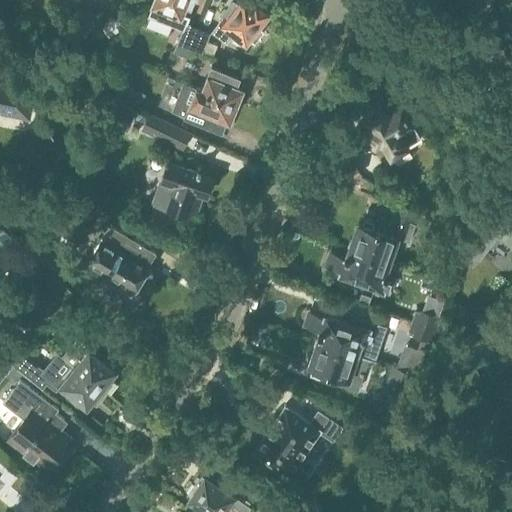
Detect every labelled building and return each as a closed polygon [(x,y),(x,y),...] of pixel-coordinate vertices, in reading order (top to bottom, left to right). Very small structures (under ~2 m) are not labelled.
[(154,0),(152,5),(153,6),(150,14),(164,19),(168,11),(183,17),(183,16),(190,19),(195,6),(191,5),(192,0),(154,0)] [(219,21),(246,42),(249,38),(255,42),(264,30),(259,26),(271,10),(258,0),(232,0),(221,14),(223,16),(219,21)] [(202,28),(186,22),(174,52),(178,53),(181,45),(191,49),(191,48),(193,49),(202,28)] [(211,31),(202,28),(193,49),(214,57),(221,40),(210,35),(211,31)] [(187,57),(191,49),(181,45),(178,53),(187,57)] [(69,48),(60,66),(84,78),(93,60),(69,48)] [(196,85),(195,87),(237,103),(238,101),(241,100),(242,97),(240,96),(245,84),(237,80),(239,76),(211,65),(202,87),(196,85)] [(0,107),(22,112),(25,97),(27,97),(30,96),(31,95),(32,94),(32,93),(33,92),(33,91),(33,90),(33,88),(33,87),(32,86),(31,85),(31,84),(29,83),(28,83),(27,82),(8,79),(9,72),(0,67),(0,107)] [(191,96),(193,97),(186,114),(227,130),(232,117),(235,116),(237,109),(236,106),(237,103),(195,87),(191,96)] [(118,99),(108,121),(128,131),(139,109),(118,99)] [(375,150),(376,150),(382,159),(388,154),(390,158),(391,158),(410,147),(410,146),(410,145),(409,144),(421,137),(413,123),(414,122),(414,121),(403,103),(402,103),(390,112),(388,108),(368,120),(369,123),(362,127),(362,128),(365,135),(367,134),(372,144),(371,146),(375,150)] [(144,126),(162,136),(164,132),(180,141),(184,131),(169,123),(149,114),(144,126)] [(161,179),(160,178),(152,202),(189,214),(197,191),(206,195),(213,176),(167,161),(161,179)] [(362,174),(355,163),(343,171),(350,182),(362,174)] [(76,188),(55,224),(68,232),(79,213),(89,219),(99,202),(76,188)] [(511,199),(500,191),(478,220),(511,245),(511,199)] [(363,223),(360,222),(351,248),(392,262),(400,238),(410,241),(416,225),(425,233),(433,224),(420,211),(398,203),(387,232),(374,227),(374,221),(366,219),(363,223)] [(477,222),(458,246),(470,255),(489,231),(477,222)] [(114,291),(117,285),(131,294),(136,286),(144,290),(155,272),(147,267),(157,251),(112,225),(104,239),(103,238),(82,273),(114,291)] [(377,286),(386,289),(386,287),(392,289),(392,287),(390,287),(392,282),(394,282),(396,277),(388,275),(392,262),(351,248),(348,256),(332,250),(327,266),(378,284),(377,286)] [(308,309),(303,325),(322,331),(318,342),(369,358),(376,360),(387,325),(353,313),(350,323),(308,309)] [(412,320),(437,329),(441,317),(416,309),(412,320)] [(82,325),(64,311),(56,322),(74,335),(82,325)] [(437,329),(412,320),(408,334),(433,342),(437,329)] [(59,352),(58,352),(105,389),(114,379),(112,377),(119,368),(78,335),(63,355),(59,352)] [(312,366),(310,373),(325,378),(327,371),(341,375),(339,383),(359,389),(366,367),(369,358),(318,342),(310,365),(312,366)] [(48,381),(58,388),(61,384),(88,406),(96,397),(98,399),(105,389),(58,352),(44,370),(21,352),(12,363),(43,387),(48,381)] [(408,398),(416,375),(393,366),(384,389),(408,398)] [(21,378),(3,402),(24,418),(8,438),(48,468),(72,437),(59,427),(65,419),(57,412),(60,408),(42,395),(21,378)] [(303,454),(320,430),(334,440),(343,425),(318,408),(310,420),(285,404),(253,451),(289,475),(292,471),(304,480),(315,462),(303,454)] [(189,493),(192,494),(190,498),(210,511),(233,511),(233,509),(230,506),(230,505),(240,511),(247,511),(252,506),(203,473),(189,493)] [(281,511),(268,502),(260,511),(281,511)]
